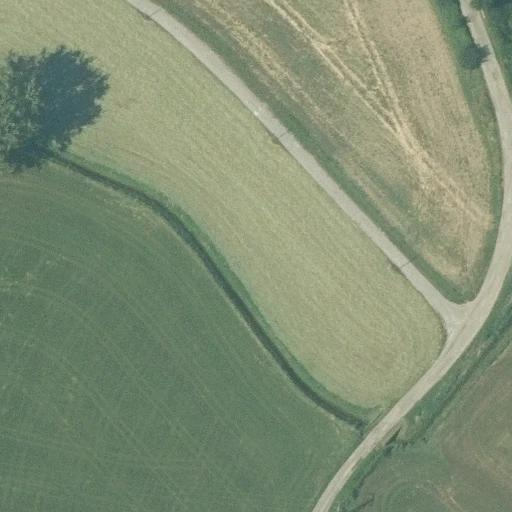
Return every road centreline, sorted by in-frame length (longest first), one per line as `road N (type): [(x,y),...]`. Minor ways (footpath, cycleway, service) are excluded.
road 1 (residential): [(323,511),(358,458),(469,330),(494,284),(511,209)]
road 2 (residential): [(511,159),(460,0)]
